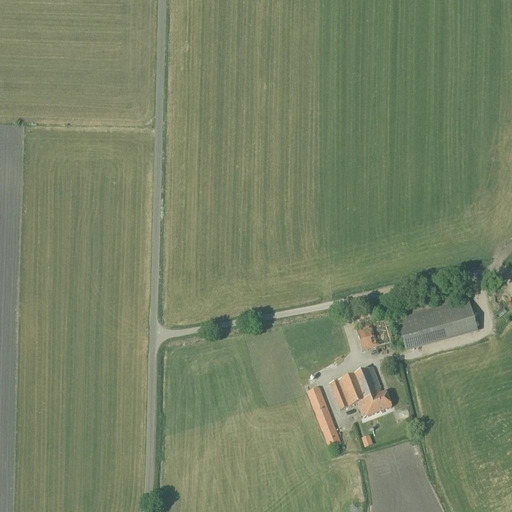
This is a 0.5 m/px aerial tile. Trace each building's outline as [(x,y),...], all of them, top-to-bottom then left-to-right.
[(405,351),(476,330),(468,302),(397,322),(405,351)] [(362,354),(391,345),(384,318),(377,320),(378,323),(355,329),(362,354)] [(383,395),(373,370),(329,386),(340,413),(358,405),(364,420),(391,409),(385,394),(383,395)] [(328,450),(341,446),(319,389),(306,394),(328,450)] [(362,441),(365,450),(372,447),(369,438),(362,441)]
